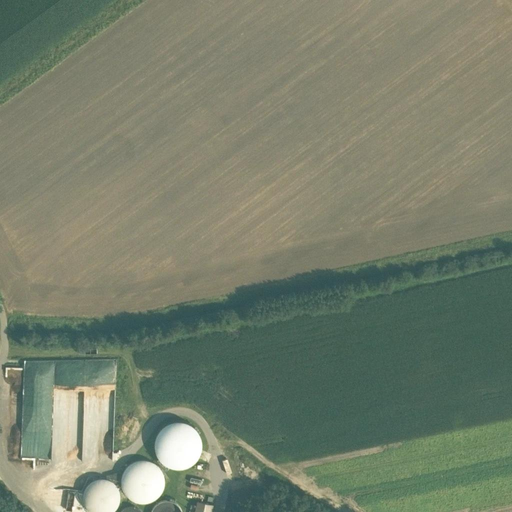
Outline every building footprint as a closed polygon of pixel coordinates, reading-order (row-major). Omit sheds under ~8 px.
[(196,433),(191,427),(184,423),(175,423),(167,425),(161,430),(156,437),(155,447),(157,454),(163,462),(170,466),(177,468),(181,467),(189,465),(192,462),(197,456),(200,449),(200,440),(196,433)] [(153,463),(147,460),(139,460),(131,463),(126,468),(121,476),(121,483),(123,489),(127,495),(133,499),(137,501),(144,501),(152,499),(157,495),(162,486),(163,478),(161,471),(158,467),(153,463)] [(107,478),(102,478),(96,478),(91,481),(86,485),(83,493),(83,499),(85,504),(88,509),(93,511),(109,511),(115,508),(118,502),(119,495),(118,488),(112,481),(107,478)] [(179,507),(177,504),(173,501),(168,500),(160,501),(155,504),(153,507),(150,511),(181,511),(179,507)] [(212,511),(214,505),(198,501),(195,511),(212,511)]
